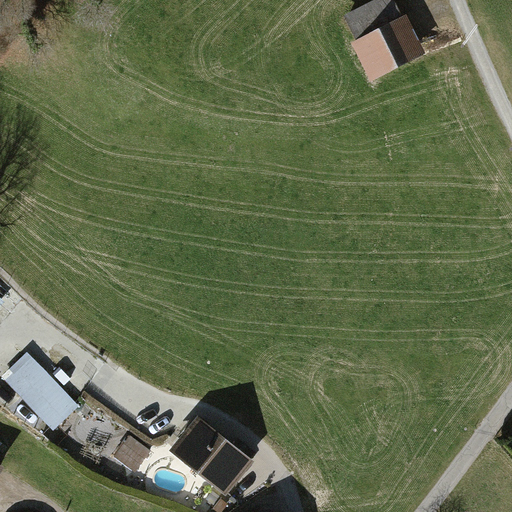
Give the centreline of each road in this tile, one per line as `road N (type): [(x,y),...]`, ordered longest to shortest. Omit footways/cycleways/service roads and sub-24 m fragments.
road 1 (unclassified): [(511,395),(423,511)]
road 2 (track): [(511,116),(460,0)]
